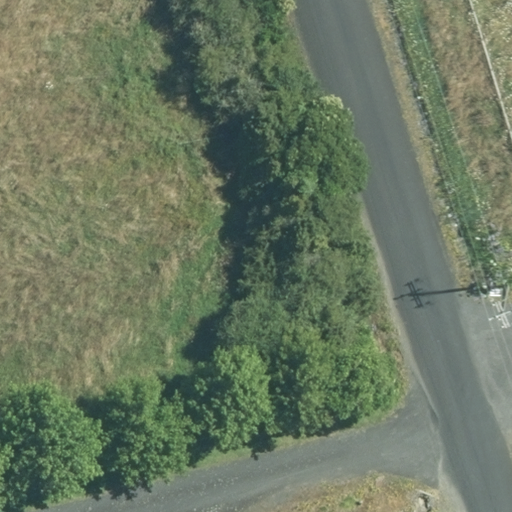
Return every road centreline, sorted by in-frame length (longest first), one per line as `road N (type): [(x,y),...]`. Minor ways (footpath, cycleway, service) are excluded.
road 1 (unclassified): [(490,511),(326,0)]
road 2 (unknown): [(511,336),(340,412),(22,511)]
